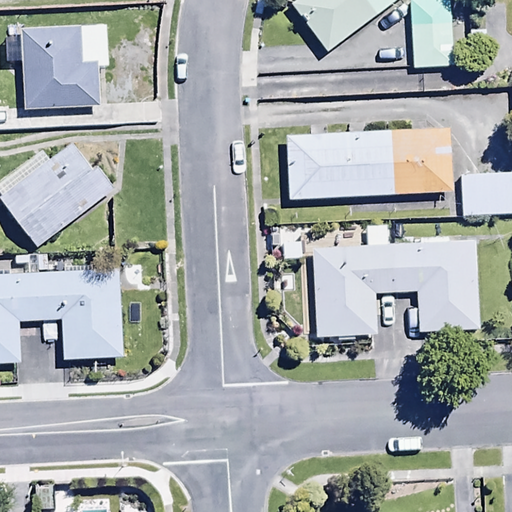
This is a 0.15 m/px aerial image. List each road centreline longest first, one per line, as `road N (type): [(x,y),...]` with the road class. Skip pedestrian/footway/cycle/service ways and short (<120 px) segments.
road 1 (residential): [(213,0),(220,418)]
road 2 (residential): [(511,405),(220,418)]
road 3 (residential): [(220,418),(0,431)]
